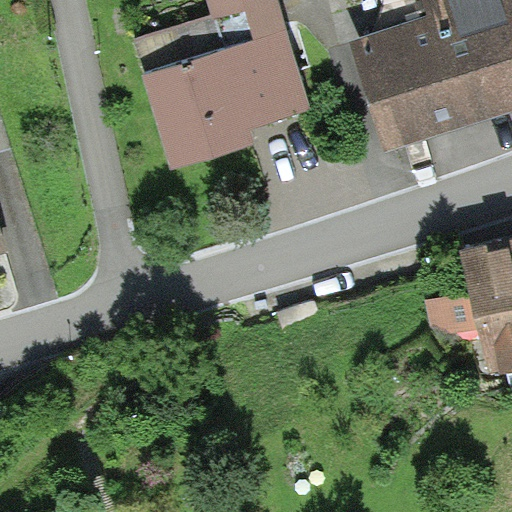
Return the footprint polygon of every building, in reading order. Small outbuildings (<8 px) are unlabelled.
[(288,33),(278,0),(206,0),(213,22),(247,12),(256,43),(288,33)] [(511,0),(423,0),(427,10),(351,34),(389,153),(434,139),(483,123),(511,113),(511,0)] [(313,114),(288,33),(256,43),(144,76),(173,173),(259,147),(254,132),(263,129),(313,114)] [(511,221),(506,223),(463,232),(474,282),(427,292),(434,326),(480,317),(490,363),(510,358),(511,366),(511,221)] [(0,259),(10,257),(0,225),(0,259)]
